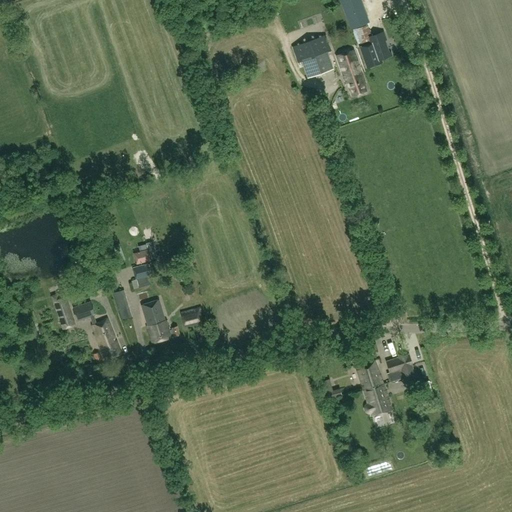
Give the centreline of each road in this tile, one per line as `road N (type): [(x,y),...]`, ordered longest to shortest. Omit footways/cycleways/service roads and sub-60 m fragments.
road 1 (unclassified): [(0,427),(316,341),(511,329)]
road 2 (track): [(403,0),(508,329)]
road 3 (track): [(326,122),(395,334)]
